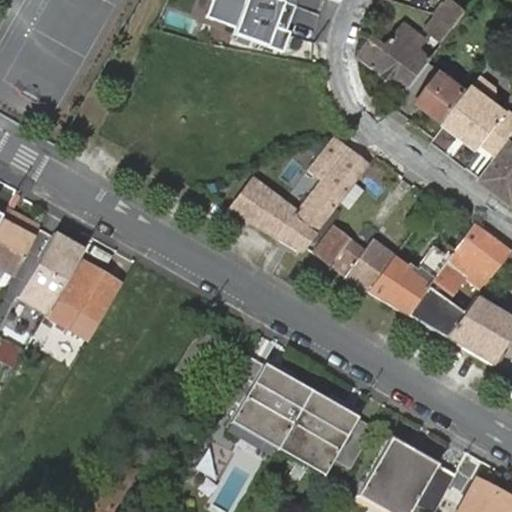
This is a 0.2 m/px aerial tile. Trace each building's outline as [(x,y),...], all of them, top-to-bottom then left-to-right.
[(294,5),(279,0),(212,0),(206,16),(236,27),(233,35),(282,52),(289,32),(285,31),(294,5)] [(457,27),(469,10),(455,0),(449,0),(439,13),(457,27)] [(445,42),(457,27),(439,13),(427,29),(438,37),(445,42)] [(429,63),(434,56),(422,46),(428,38),(407,23),(390,46),(377,36),(364,53),(364,57),(408,90),(429,63)] [(448,120),(470,90),(444,70),(442,73),(429,63),(408,90),(422,100),(448,120)] [(494,92),(479,80),(446,123),(460,133),(463,130),(469,136),(467,138),(481,149),(484,145),(497,155),(510,139),(511,136),(511,112),(498,102),(494,92)] [(479,179),(511,203),(511,140),(510,139),(497,155),(479,179)] [(228,211),(299,253),(304,247),(366,165),(332,140),(310,169),(300,182),(312,192),(296,213),(283,204),(251,180),(228,211)] [(283,204),(296,213),(312,192),(300,182),(283,204)] [(37,228),(5,210),(0,219),(0,268),(11,275),(13,276),(32,239),(33,235),(37,228)] [(58,218),(46,211),(37,228),(33,235),(45,242),(58,218)] [(481,291),(510,252),(473,225),(471,228),(453,252),(448,259),(427,288),(406,316),(444,338),(463,314),(447,302),(465,279),(481,291)] [(343,279),(367,293),(392,259),(370,242),(364,252),(333,228),(333,229),(328,226),(324,230),(328,234),(313,254),(331,268),(345,277),(343,279)] [(367,293),(406,316),(427,288),(448,259),(453,252),(447,247),(441,254),(432,247),(415,270),(407,264),(404,269),(392,259),(367,293)] [(82,263),(49,319),(85,340),(117,284),(82,263)] [(11,275),(0,268),(0,286),(4,289),(11,275)] [(487,303),(476,296),(463,314),(444,338),(491,366),(511,331),(511,318),(506,315),(487,303)] [(48,329),(39,324),(31,337),(41,343),(48,329)] [(225,342),(198,327),(173,370),(180,375),(199,386),(225,342)] [(0,360),(11,366),(18,352),(0,342),(0,360)] [(262,365),(245,355),(223,397),(238,406),(232,416),(279,443),(309,392),(292,382),(279,374),(275,372),(262,365)] [(180,375),(173,370),(165,382),(173,387),(180,375)] [(199,386),(180,375),(173,387),(192,397),(199,386)] [(326,401),(309,392),(279,443),(325,470),(331,459),(349,469),(372,428),(355,418),(342,411),(338,409),(326,401)] [(279,443),(232,416),(228,423),(275,450),(279,443)] [(416,458),(417,454),(389,439),(387,441),(416,458)] [(427,511),(434,511),(454,475),(436,465),(417,454),(416,458),(387,441),(356,497),(383,511),(409,511),(414,504),(427,511)] [(325,470),(279,443),(275,450),(321,477),(325,470)] [(109,511),(133,473),(117,464),(88,511),(109,511)] [(511,500),(474,480),(457,511),(506,511),(511,501),(511,500)] [(383,511),(356,497),(353,500),(368,509),(372,511),(383,511)]
